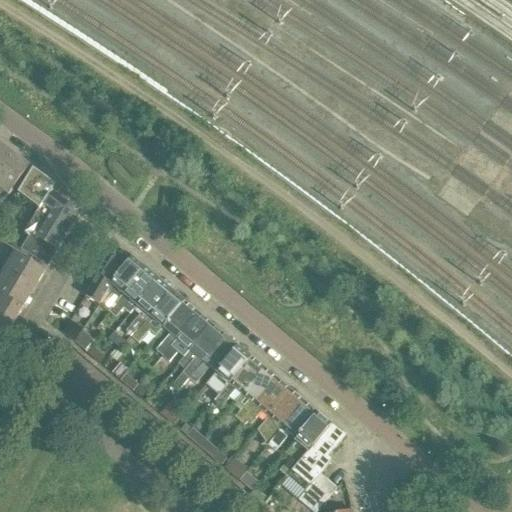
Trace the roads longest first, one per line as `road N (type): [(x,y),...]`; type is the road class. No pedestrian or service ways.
road 1 (residential): [(108,198),(392,438)]
road 2 (residential): [(108,198),(24,343)]
road 3 (residential): [(0,113),(108,198)]
